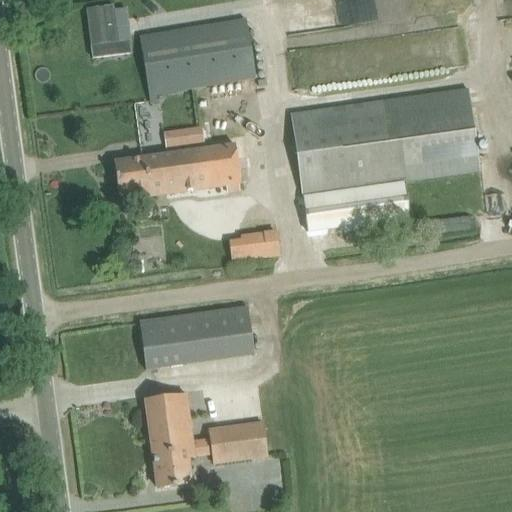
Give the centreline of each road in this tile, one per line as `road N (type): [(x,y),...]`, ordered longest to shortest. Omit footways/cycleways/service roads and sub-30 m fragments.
road 1 (track): [(511,245),(32,318)]
road 2 (unclassified): [(57,511),(0,75)]
